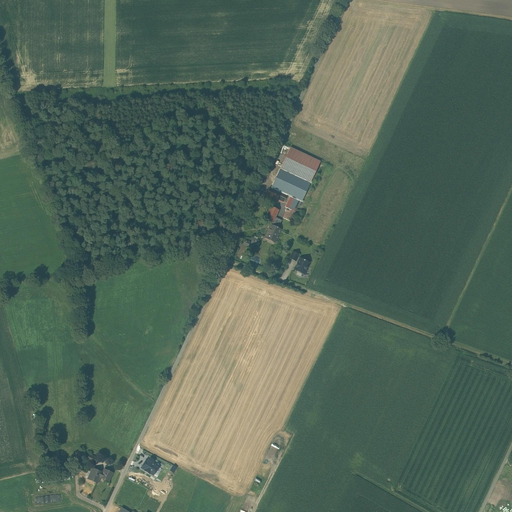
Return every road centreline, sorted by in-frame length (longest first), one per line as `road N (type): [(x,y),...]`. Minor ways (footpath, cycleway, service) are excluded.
road 1 (unclassified): [(345,0),(105,511)]
road 2 (track): [(511,187),(440,339),(511,364)]
road 3 (track): [(422,511),(288,435),(252,511)]
road 4 (track): [(440,339),(223,260)]
road 5 (track): [(366,0),(511,18)]
road 6 (track): [(177,82),(258,185)]
